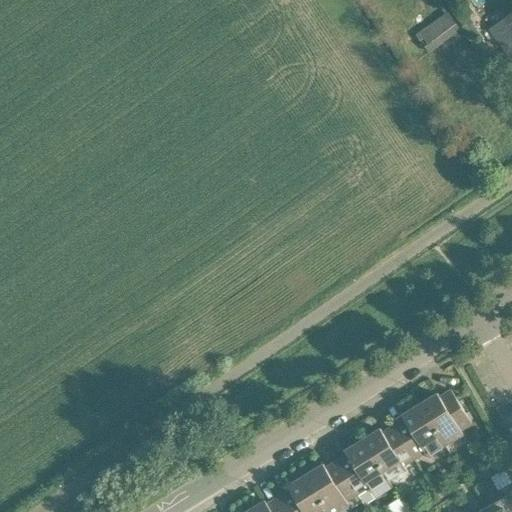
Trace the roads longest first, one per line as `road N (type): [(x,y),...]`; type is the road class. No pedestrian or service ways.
road 1 (unclassified): [(42,511),(511,182)]
road 2 (residential): [(168,511),(478,319)]
